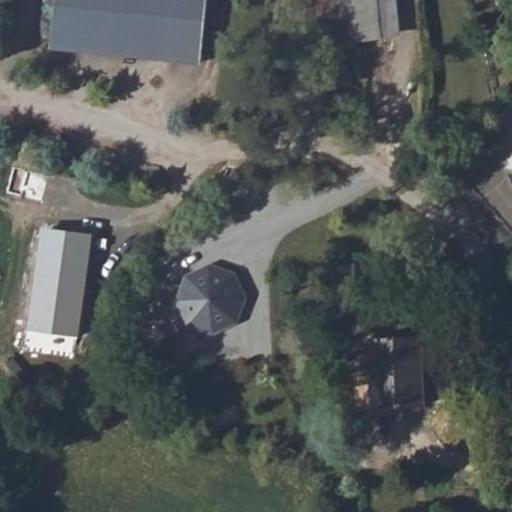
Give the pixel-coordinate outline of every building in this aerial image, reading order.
[(58,0),(54,44),(208,64),(211,0),(58,0)] [(400,0),(328,0),(331,39),(402,35),(400,0)] [(75,335),(90,232),(39,225),(25,328),(75,335)] [(221,274),(197,277),(181,296),(184,321),(204,336),(228,334),(244,314),(241,289),(221,274)] [(422,419),(422,343),(371,343),(372,418),(422,419)]
